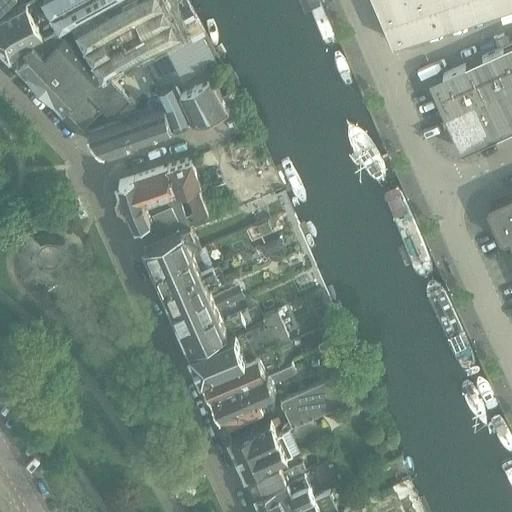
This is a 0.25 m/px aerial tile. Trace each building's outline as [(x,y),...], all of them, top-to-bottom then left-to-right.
[(7,0),(0,7),(0,40),(12,53),(24,41),(25,40),(55,25),(40,0),(7,0)] [(49,0),(62,22),(76,13),(81,21),(81,22),(123,0),(49,0)] [(170,0),(123,0),(81,22),(106,64),(140,46),(185,24),(170,0)] [(511,0),(375,0),(377,2),(378,5),(383,18),(384,20),(393,42),(511,3),(511,0)] [(24,41),(12,53),(28,69),(54,95),(64,106),(64,105),(83,126),(101,108),(109,116),(118,108),(122,112),(130,109),(137,103),(59,22),(55,25),(25,40),(24,41)] [(185,24),(140,46),(160,89),(177,80),(178,84),(208,69),(186,23),(185,24)] [(436,95),(462,152),(476,146),(511,129),(511,43),(443,75),(430,81),(436,95)] [(208,69),(178,84),(196,118),(211,112),(212,112),(217,110),(230,106),(224,95),(214,76),(213,76),(209,68),(208,69)] [(177,80),(160,89),(176,124),(181,123),(195,118),(196,118),(178,84),(177,80)] [(236,89),(224,95),(230,106),(242,102),(236,89)] [(132,117),(139,137),(172,126),(166,106),(132,117)] [(139,137),(132,117),(89,131),(88,132),(105,149),(106,149),(139,137)] [(168,165),(179,193),(189,189),(198,211),(187,215),(190,225),(191,225),(192,227),(216,217),(211,206),(193,157),(168,165)] [(139,175),(118,182),(121,190),(119,197),(118,197),(120,204),(121,204),(126,208),(127,209),(129,209),(137,226),(137,225),(138,226),(139,226),(138,225),(141,224),(145,232),(141,234),(146,245),(183,228),(190,225),(187,215),(184,207),(179,193),(168,165),(139,175)] [(488,210),(491,217),(489,222),(492,229),(497,231),(501,239),(506,241),(510,239),(511,244),(511,194),(490,204),(488,210)] [(145,245),(156,268),(201,248),(192,227),(191,225),(190,225),(183,228),(146,245),(145,245)] [(201,248),(156,268),(164,286),(201,270),(213,265),(205,246),(201,248)] [(201,270),(164,286),(173,307),(210,290),(205,279),(217,274),(213,265),(201,270)] [(210,290),(173,307),(191,348),(244,324),(253,320),(248,309),(223,320),(218,308),(243,296),(239,285),(213,298),(210,290)] [(259,322),(192,352),(203,376),(259,352),(260,353),(279,345),(291,339),(278,309),(265,315),(264,315),(266,319),(264,320),(259,322)] [(332,338),(319,343),(321,349),(334,344),(332,338)] [(259,352),(203,376),(204,377),(213,398),(282,367),(282,365),(280,361),(280,360),(281,360),(281,359),(282,358),(282,357),(282,356),(283,356),(283,355),(283,354),(279,345),(260,353),(259,352)] [(282,367),(213,398),(221,416),(276,391),(272,380),(296,370),(294,365),(292,361),(291,361),(282,365),(282,367)] [(232,436),(231,437),(247,473),(247,474),(247,473),(278,460),(300,450),(289,428),(292,424),(341,403),(335,388),(340,386),(335,376),(281,399),(289,418),(282,427),(283,430),(279,432),(273,418),(232,436)] [(276,391),(221,416),(227,428),(258,414),(263,410),(261,405),(274,399),(272,394),(277,393),(276,391)] [(278,460),(247,473),(255,491),(303,470),(306,469),(303,462),(283,471),(278,460)] [(303,470),(255,491),(264,511),(281,511),(315,497),(303,470)] [(315,497),(281,511),(339,511),(330,490),(315,497)]
